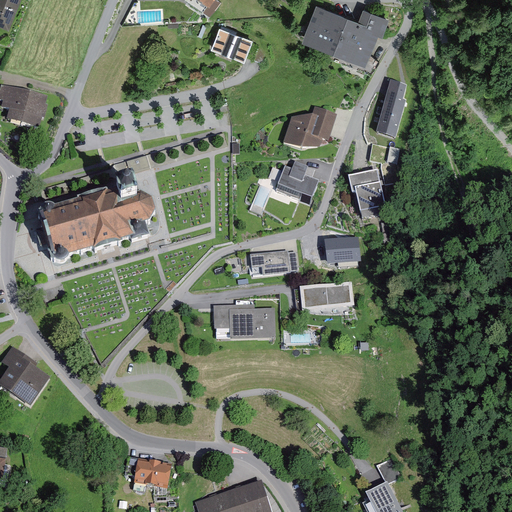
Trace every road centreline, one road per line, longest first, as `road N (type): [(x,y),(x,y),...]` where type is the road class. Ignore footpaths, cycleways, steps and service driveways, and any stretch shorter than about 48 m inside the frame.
road 1 (residential): [(96,403),(117,364),(215,258),(316,226),(360,114),(410,24),(407,0)]
road 2 (track): [(434,12),(451,145),(491,298),(511,340)]
road 3 (residential): [(222,447),(227,403),(277,392),(323,414),(381,474)]
road 4 (residential): [(116,0),(53,157),(22,179)]
road 5 (track): [(429,0),(457,74),(511,144)]
road 6 (residential): [(22,179),(10,262),(30,321)]
road 7 (residential): [(96,403),(147,440),(222,447)]
